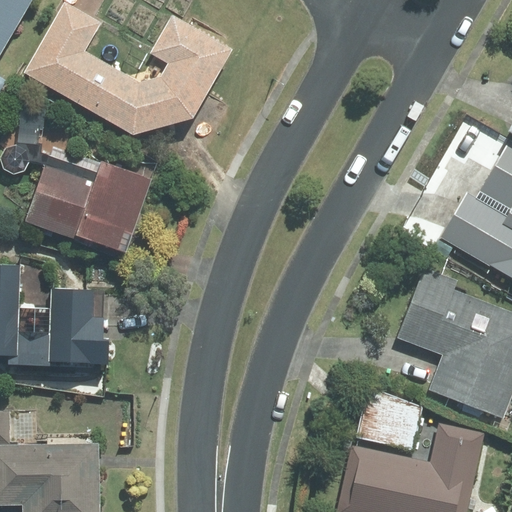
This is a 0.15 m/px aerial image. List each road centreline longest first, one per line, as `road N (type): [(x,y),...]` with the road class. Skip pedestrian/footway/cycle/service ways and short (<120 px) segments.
road 1 (tertiary): [(197,511),(204,374),(221,302),(274,162),(362,5)]
road 2 (tertiary): [(438,46),(288,319),(265,388),(241,511)]
